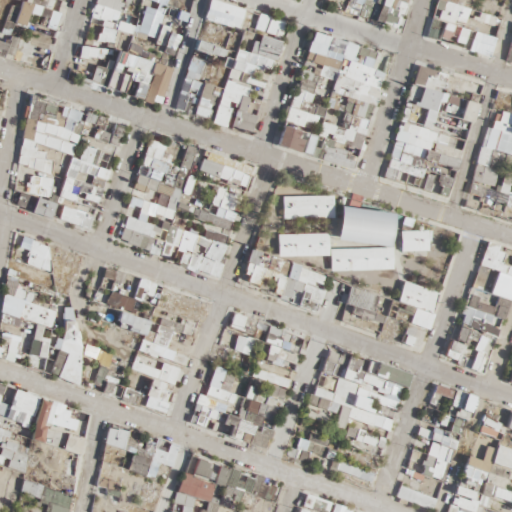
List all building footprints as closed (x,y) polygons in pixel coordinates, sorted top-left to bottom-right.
[(154,77),(152,87),(167,90),(184,20),(174,18),(176,9),(142,0),(142,1),(136,0),(94,0),(75,79),(106,87),(112,66),(154,77)] [(382,0),(381,20),(403,22),(404,0),(382,0)] [(498,9),(469,5),(469,0),(434,0),(430,37),(468,42),(468,40),(494,44),(498,9)] [(251,12),(247,27),(280,35),(284,21),(251,12)] [(309,52),(316,53),(314,62),(321,63),(315,94),(333,97),(343,46),(333,44),(335,34),(314,30),(309,52)] [(357,168),(379,87),(366,84),(362,97),(355,95),(347,124),(333,120),(332,124),(322,121),(323,115),(292,106),(282,141),(303,147),(302,153),(357,168)] [(511,91),(499,89),(493,121),(511,124),(511,91)] [(213,116),(214,92),(199,92),(198,116),(213,116)] [(394,267),(394,203),(337,203),(337,193),(282,193),(282,252),(332,252),(332,267),(394,267)] [(429,227),(402,227),(402,248),(429,248),(429,227)] [(202,246),(195,244),(198,233),(184,229),(178,249),(188,252),(189,249),(201,253),(202,246)] [(450,358),(491,369),(511,288),(511,246),(482,238),(450,358)] [(305,282),(324,285),(327,270),(289,264),(285,292),(302,295),(305,282)] [(441,288),(404,277),(393,314),(429,325),(441,288)] [(349,302),(375,308),(378,290),(352,285),(349,302)] [(391,430),(401,382),(363,374),(365,362),(352,359),(354,352),(332,348),(328,369),(339,371),(332,404),(349,407),(346,422),(391,430)] [(253,378),(288,388),(293,372),(258,361),(253,378)]
